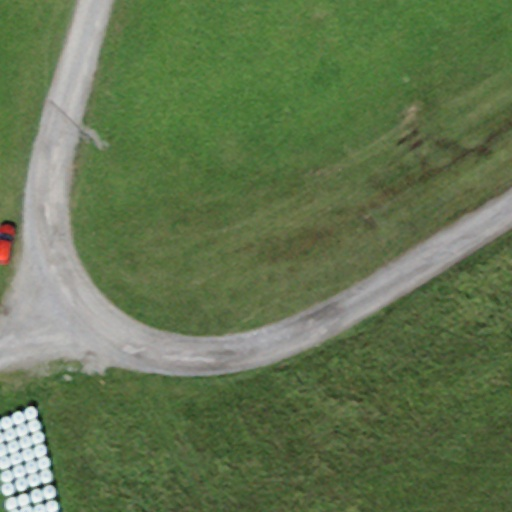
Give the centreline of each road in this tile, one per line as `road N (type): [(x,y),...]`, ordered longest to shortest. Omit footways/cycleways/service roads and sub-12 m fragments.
road 1 (track): [(66,319),(224,356),(406,288),(511,221)]
road 2 (track): [(96,0),(56,158),(66,319)]
